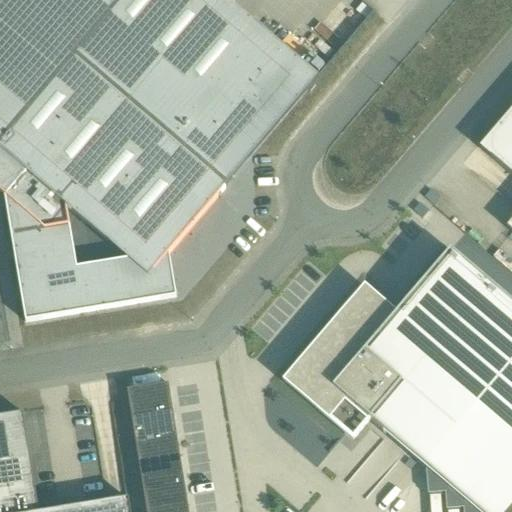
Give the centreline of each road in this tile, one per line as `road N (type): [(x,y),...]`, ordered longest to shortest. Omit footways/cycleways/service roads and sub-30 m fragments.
road 1 (unclassified): [(0,368),(198,347),(311,223)]
road 2 (unclassified): [(311,223),(363,222),(511,47)]
road 3 (unclassified): [(438,0),(302,163),(311,223)]
